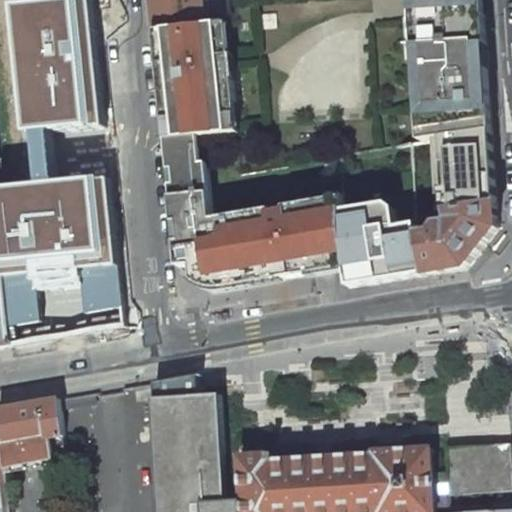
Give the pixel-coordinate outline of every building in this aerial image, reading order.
[(208,24),(205,0),(155,0),(158,29),(208,24)] [(454,140),(494,134),(485,0),(424,0),(427,47),(420,48),(421,66),(418,67),(423,143),(454,138),(454,140)] [(95,1),(12,10),(25,137),(108,128),(95,1)] [(240,132),(229,22),(208,24),(158,29),(168,139),(202,136),(240,132)] [(453,212),(498,205),(494,134),(454,140),(454,138),(423,143),(414,144),(416,171),(450,165),(453,212)] [(202,136),(168,139),(183,270),(214,294),(350,270),(343,198),(286,208),(287,213),(274,215),(274,210),(216,219),(211,163),(205,164),(202,136)] [(414,144),(338,156),(343,198),(350,270),(352,289),(428,276),(421,236),(407,239),(404,221),(419,218),(416,171),(414,144)] [(0,195),(0,212),(14,345),(130,331),(112,182),(0,195)] [(500,230),(498,205),(453,212),(454,225),(440,227),(437,232),(438,234),(421,236),(428,276),(469,269),(500,230)] [(0,347),(14,345),(0,212),(0,347)] [(511,493),(511,444),(448,448),(450,483),(438,484),(438,476),(437,476),(435,448),(377,452),(377,455),(273,461),(273,455),(241,457),(244,502),(229,503),(223,396),(201,397),(200,377),(156,384),(164,511),(511,511),(511,502),(493,503),(493,511),(452,511),(452,492),(491,490),(491,494),(511,493)] [(62,400),(0,411),(0,417),(6,467),(26,463),(26,464),(49,460),(49,459),(61,457),(64,480),(60,481),(63,506),(71,506),(64,438),(66,438),(62,400)] [(11,511),(6,467),(0,417),(0,511),(11,511)]
